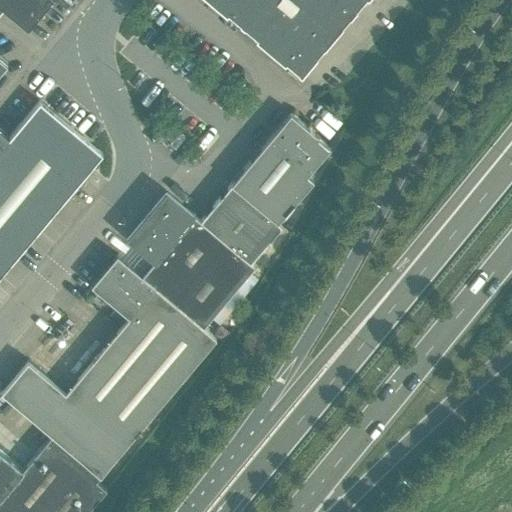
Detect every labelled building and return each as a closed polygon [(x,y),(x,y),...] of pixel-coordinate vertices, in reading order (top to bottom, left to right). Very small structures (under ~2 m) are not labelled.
[(27,27),(49,0),(0,0),(0,4),(2,6),(27,27)] [(212,0),(300,73),(361,0),(212,0)] [(0,249),(11,259),(89,167),(101,151),(39,99),(8,136),(0,145),(0,249)] [(306,172),(329,144),(290,111),(230,181),(276,220),(312,177),(306,172)] [(249,260),(280,223),(276,220),(230,181),(200,218),(249,260)] [(202,325),(254,264),(249,260),(200,218),(192,212),(165,189),(126,235),(153,258),(140,274),(202,325)] [(0,272),(11,259),(0,249),(0,272)] [(157,404),(215,335),(202,325),(140,274),(116,253),(90,283),(128,315),(96,352),(157,404)] [(125,443),(157,404),(96,352),(64,390),(27,358),(0,390),(12,400),(51,433),(99,473),(112,458),(125,443)] [(0,511),(84,511),(106,487),(95,478),(99,473),(51,433),(21,468),(0,449),(0,511)]
